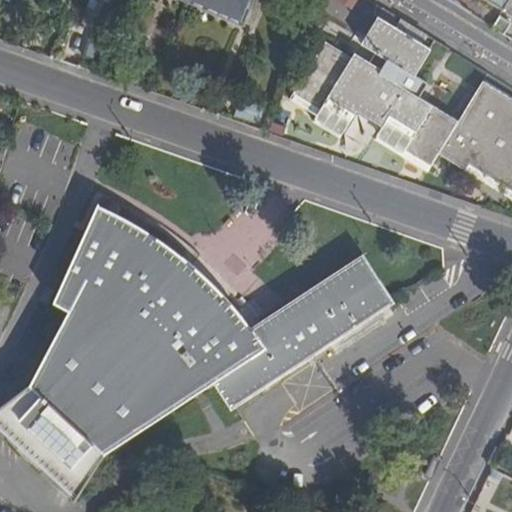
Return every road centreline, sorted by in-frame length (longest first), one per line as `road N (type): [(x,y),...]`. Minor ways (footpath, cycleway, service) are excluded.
road 1 (tertiary): [(0,67),(511,244)]
road 2 (residential): [(511,369),(443,511)]
